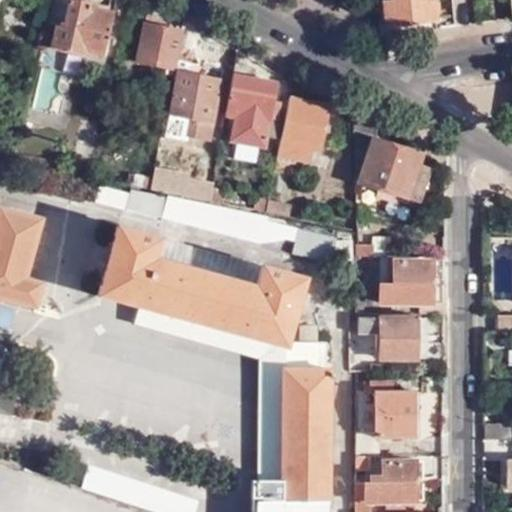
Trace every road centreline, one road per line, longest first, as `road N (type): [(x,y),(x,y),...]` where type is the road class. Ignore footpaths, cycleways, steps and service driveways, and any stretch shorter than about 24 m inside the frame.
road 1 (residential): [(461,138),(460,511)]
road 2 (tertiary): [(219,0),(374,83)]
road 3 (tertiary): [(374,83),(511,64)]
